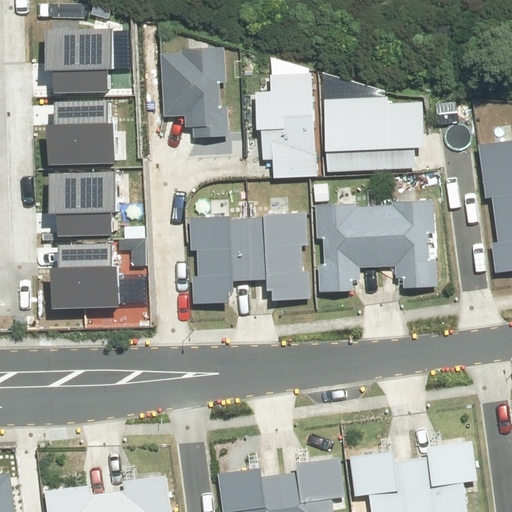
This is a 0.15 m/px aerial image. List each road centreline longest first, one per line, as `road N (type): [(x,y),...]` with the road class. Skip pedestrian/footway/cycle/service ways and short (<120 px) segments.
road 1 (residential): [(179,384),(487,348)]
road 2 (residential): [(450,112),(487,348)]
road 3 (residential): [(0,390),(179,384)]
road 4 (residential): [(509,511),(487,348)]
road 5 (residential): [(198,511),(179,384)]
